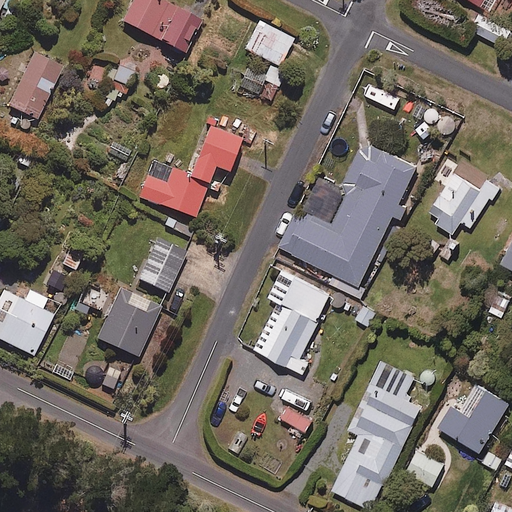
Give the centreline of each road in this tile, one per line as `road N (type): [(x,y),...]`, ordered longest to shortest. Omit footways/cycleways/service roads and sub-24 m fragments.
road 1 (residential): [(167,459),(360,23)]
road 2 (secondary): [(0,378),(167,459)]
road 3 (residential): [(360,23),(511,99)]
road 4 (secondary): [(167,459),(275,511)]
